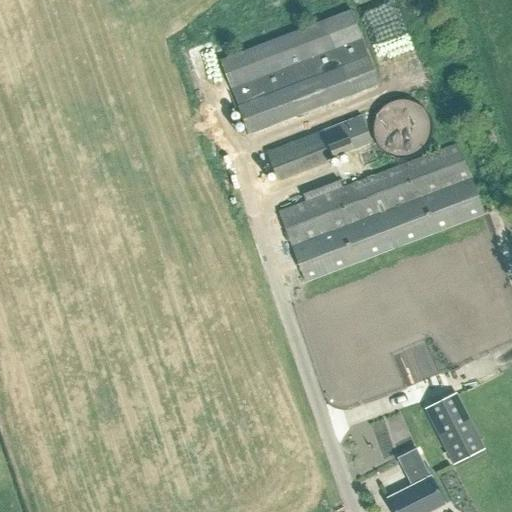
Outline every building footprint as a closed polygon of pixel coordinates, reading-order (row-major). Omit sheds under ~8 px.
[(246,136),(376,84),(347,12),(217,64),(246,136)] [(390,157),(392,158),(397,159),(402,160),(406,159),(411,158),(415,156),(419,154),(423,150),(426,147),(429,143),(430,138),(431,134),(432,129),(431,124),(430,120),(428,115),(426,111),(423,107),(419,104),(415,102),(410,100),(406,99),(401,99),(396,99),(392,100),(387,102),(383,105),(380,108),(377,111),(374,115),(372,120),(371,124),(371,129),(371,134),(372,138),(374,142),(376,146),(379,150),(382,153),(386,155),(390,157)] [(278,181),(370,144),(359,117),(267,154),(278,181)] [(341,188),(304,202),(280,212),(307,281),(484,212),(457,143),(396,167),(373,175),(341,188)] [(392,158),(390,157),(369,164),(373,175),(396,167),(392,158)] [(304,202),(341,188),(339,181),(302,195),(304,202)] [(390,328),(396,342),(407,337),(401,323),(390,328)] [(341,397),(352,392),(343,370),(332,375),(341,397)] [(457,395),(425,411),(424,411),(452,468),(485,451),(457,395)] [(393,511),(428,511),(443,504),(430,477),(415,449),(397,458),(411,487),(387,499),(393,511)]
